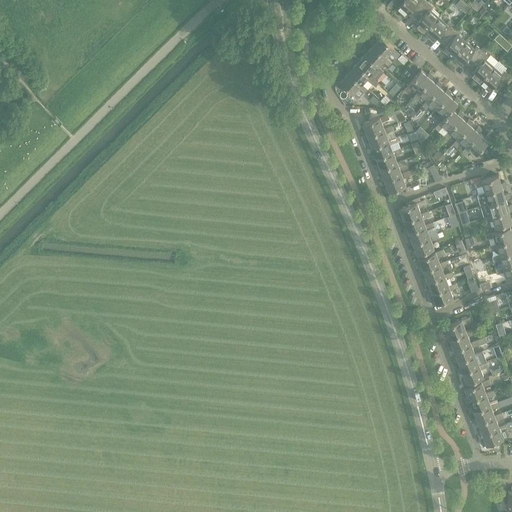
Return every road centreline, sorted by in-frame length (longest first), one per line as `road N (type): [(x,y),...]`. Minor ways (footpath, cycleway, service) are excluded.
road 1 (tertiary): [(277,0),(297,101),(379,288),(432,471)]
road 2 (unclassified): [(0,216),(223,0)]
road 3 (residential): [(381,17),(326,82),(389,205)]
road 4 (residential): [(502,119),(381,17)]
road 5 (residential): [(431,319),(482,462)]
road 6 (residential): [(389,205),(511,161)]
road 7 (residential): [(389,205),(431,319)]
